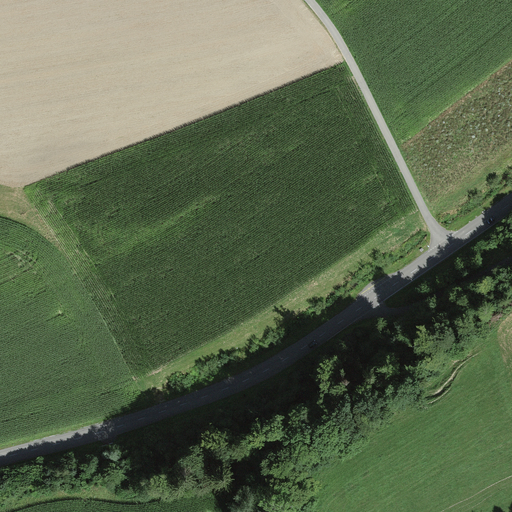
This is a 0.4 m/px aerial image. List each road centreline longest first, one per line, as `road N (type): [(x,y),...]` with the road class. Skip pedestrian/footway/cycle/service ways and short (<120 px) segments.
road 1 (tertiary): [(0,459),(225,389),(444,249)]
road 2 (residential): [(308,0),(336,36),(444,249)]
